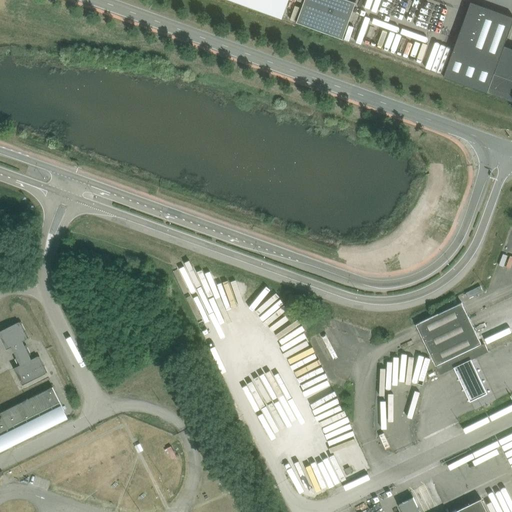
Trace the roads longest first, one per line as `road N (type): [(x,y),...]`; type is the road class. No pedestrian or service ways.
road 1 (tertiary): [(65,197),(321,290),(401,301),(459,267),(511,150)]
road 2 (tertiary): [(494,143),(458,241),(419,275),(389,283),(73,176)]
road 3 (tertiary): [(494,143),(94,0)]
road 4 (unclassified): [(298,511),(190,290)]
road 5 (unclassified): [(65,197),(46,252),(45,286),(102,413)]
road 6 (unclassified): [(311,511),(511,418)]
road 7 (unknown): [(385,477),(362,420),(360,382),(372,357),(413,334)]
